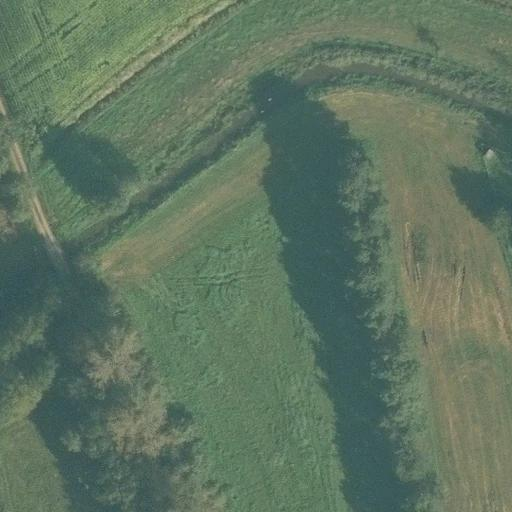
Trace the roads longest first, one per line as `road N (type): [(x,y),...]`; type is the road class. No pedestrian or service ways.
road 1 (track): [(74,306),(165,511)]
road 2 (track): [(0,130),(74,306)]
